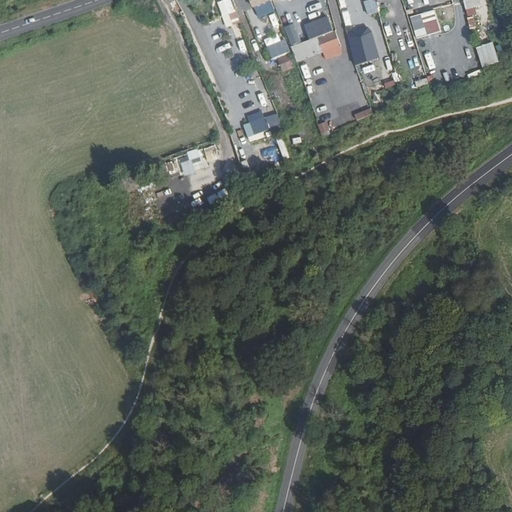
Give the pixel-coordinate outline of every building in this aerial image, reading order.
[(248,0),(254,17),(274,10),(270,0),(248,0)] [(373,0),(370,0),(363,1),(366,16),(376,14),(373,0)] [(374,0),(378,11),(385,8),(382,0),(374,0)] [(461,0),(464,10),(480,6),(478,0),(461,0)] [(222,14),(226,24),(237,19),(233,10),(222,14)] [(344,25),(350,24),(348,10),(342,11),(344,25)] [(290,45),(294,62),(322,54),(323,60),(340,55),(329,16),(303,24),(308,40),(290,45)] [(355,66),(362,64),(364,70),(378,66),(367,27),(347,32),(355,66)] [(270,58),(289,52),(285,39),(266,44),(270,58)] [(475,48),(480,69),(497,65),(492,44),(475,48)] [(423,53),(427,68),(442,64),(437,49),(423,53)] [(252,70),(245,50),(223,59),(228,74),(243,69),(244,73),(252,70)] [(468,82),(481,76),(479,71),(466,76),(468,82)] [(250,74),(245,75),(249,91),(254,89),(250,74)] [(304,84),(309,97),(317,94),(312,81),(304,84)] [(353,114),(356,119),(372,113),(369,107),(353,114)] [(242,147),(284,134),(278,114),(236,128),(242,147)] [(320,133),(329,130),(325,120),(317,123),(320,133)] [(220,143),(203,149),(205,155),(227,147),(226,144),(221,146),(220,143)] [(208,165),(203,149),(175,158),(180,174),(208,165)] [(142,193),(149,211),(164,205),(157,187),(142,193)] [(141,215),(146,230),(170,220),(164,205),(149,211),(141,215)]
